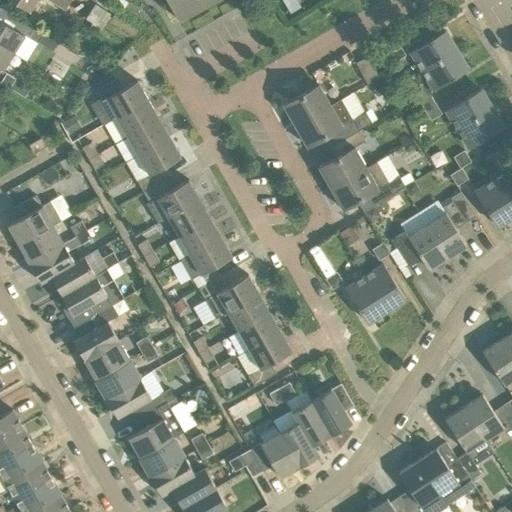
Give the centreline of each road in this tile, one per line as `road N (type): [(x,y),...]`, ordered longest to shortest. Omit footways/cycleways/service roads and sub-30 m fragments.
road 1 (residential): [(301,511),(357,464),(446,334),(511,260)]
road 2 (residential): [(124,511),(0,294)]
road 3 (residential): [(250,92),(319,211),(312,242),(288,251)]
road 4 (residential): [(413,0),(250,92)]
road 5 (residential): [(288,251),(275,246),(201,119)]
road 6 (residential): [(345,357),(288,251)]
